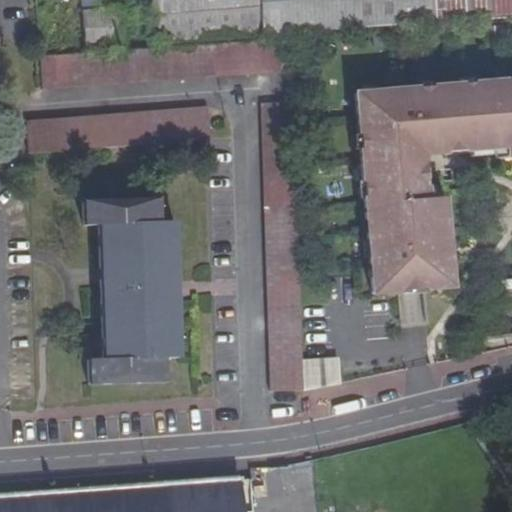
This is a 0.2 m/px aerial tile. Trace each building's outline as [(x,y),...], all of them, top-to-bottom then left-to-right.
[(511,0),(144,0),(149,45),(511,17),(511,0)] [(75,52),(111,49),(108,13),(88,14),(72,14),(75,52)] [(40,61),(42,92),(296,72),(295,40),(40,61)] [(511,86),(496,88),(496,84),(357,96),(373,296),(453,289),(446,200),(429,201),(426,169),(431,156),(495,151),(511,149),(511,86)] [(265,105),(271,392),(305,390),(297,104),(265,105)] [(211,134),(209,109),(26,123),(28,147),(211,134)] [(28,156),(211,142),(211,134),(28,147),(28,156)] [(511,149),(495,151),(496,161),(511,159),(511,149)] [(88,357),(89,380),(164,379),(164,355),(182,355),(180,298),(180,274),(179,219),(160,218),(160,196),(84,197),(84,222),(100,222),(102,357),(88,357)] [(425,324),(424,297),(399,298),(399,325),(425,324)]
